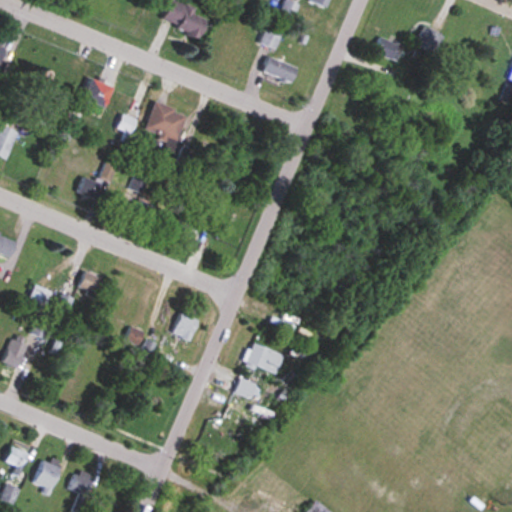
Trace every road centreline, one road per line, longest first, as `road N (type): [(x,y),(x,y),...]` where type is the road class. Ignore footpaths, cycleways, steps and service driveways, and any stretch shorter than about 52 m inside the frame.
road 1 (residential): [(151,511),(367,0)]
road 2 (residential): [(313,124),(10,0)]
road 3 (residential): [(243,297),(0,195)]
road 4 (residential): [(168,473),(0,402)]
